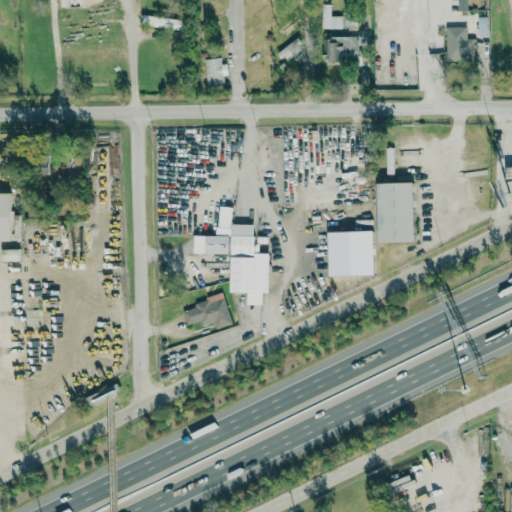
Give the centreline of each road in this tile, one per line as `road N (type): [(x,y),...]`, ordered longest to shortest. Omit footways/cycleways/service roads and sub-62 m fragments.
road 1 (primary): [(511,229),(0,480)]
road 2 (motorway): [(511,290),(53,511)]
road 3 (motorway): [(136,511),(511,331)]
road 4 (residential): [(147,405),(139,107)]
road 5 (residential): [(240,106),(511,102)]
road 6 (primary): [(274,511),(511,395)]
road 7 (residential): [(0,109),(240,106)]
road 8 (residential): [(240,106),(236,0),(307,105)]
